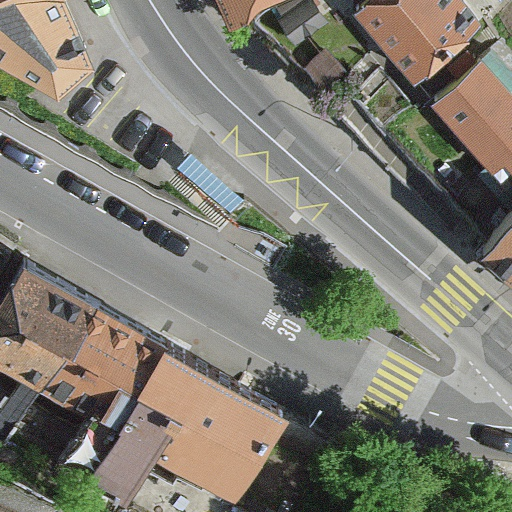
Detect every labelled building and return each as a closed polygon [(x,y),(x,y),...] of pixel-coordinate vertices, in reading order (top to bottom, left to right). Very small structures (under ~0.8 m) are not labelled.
[(63,0),(4,0),(0,2),(0,55),(60,98),(92,69),(63,0)] [(227,0),(237,22),(288,0),(227,0)] [(470,0),(368,0),(361,7),(431,83),(494,24),(470,0)] [(511,82),(482,55),(440,99),(511,166),(511,82)] [(511,214),(488,240),(511,261),(511,214)] [(94,287),(22,248),(0,287),(0,354),(43,378),(94,287)] [(98,393),(118,404),(161,325),(94,287),(43,378),(92,405),(98,393)] [(288,394),(161,325),(118,404),(83,466),(131,492),(156,448),(235,491),(288,394)]
